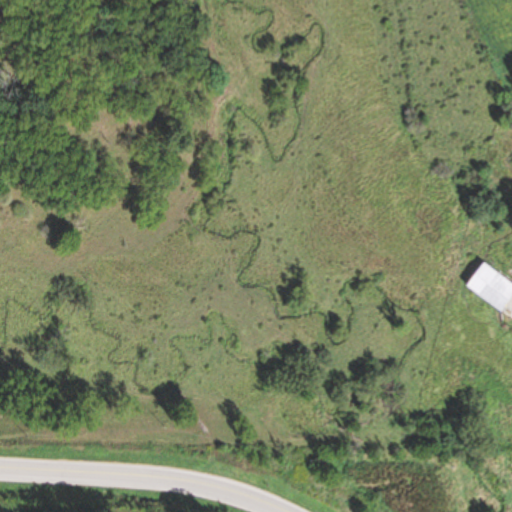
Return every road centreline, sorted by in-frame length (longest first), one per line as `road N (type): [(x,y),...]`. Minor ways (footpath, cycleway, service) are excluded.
road 1 (primary): [(160,477),(0,467)]
road 2 (primary): [(289,511),(232,490),(160,477)]
